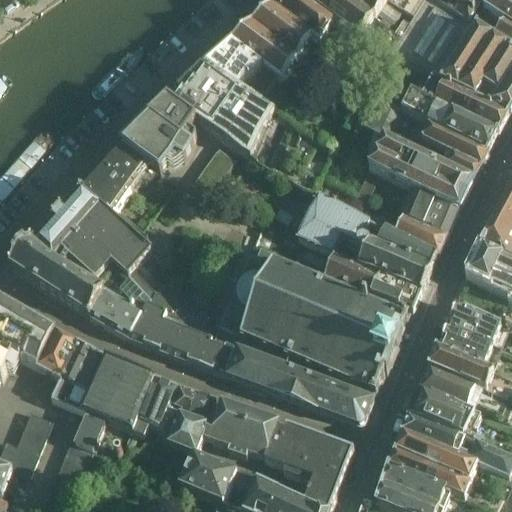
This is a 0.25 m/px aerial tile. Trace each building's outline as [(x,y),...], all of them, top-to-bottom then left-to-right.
[(325,54),(341,33),(296,0),(287,0),(272,12),(312,43),(325,54)] [(341,0),(296,0),(341,33),(359,45),(375,24),(341,0)] [(341,0),(375,24),(388,7),(389,7),(379,0),(341,0)] [(379,0),(389,7),(405,17),(414,23),(428,1),(425,0),(379,0)] [(505,30),(511,34),(511,0),(443,0),(438,8),(469,28),(481,11),(484,14),(482,16),(505,30)] [(359,46),(385,61),(392,65),(424,81),(509,122),(511,120),(510,119),(511,116),(511,55),(495,45),(469,28),(438,8),(429,3),(401,44),(375,24),(359,45),(359,46)] [(297,65),(312,43),(272,12),(252,31),(297,65)] [(511,55),(511,34),(505,30),(495,45),(511,55)] [(283,86),(297,65),(252,31),(231,49),(277,82),(283,86)] [(206,71),(258,108),(277,82),(231,49),(206,71)] [(170,106),(169,107),(205,134),(251,162),(276,119),(258,108),(206,71),(205,73),(205,72),(170,106)] [(499,142),(509,122),(424,81),(421,85),(431,90),(423,105),(499,142)] [(488,161),(499,142),(423,105),(412,100),(403,118),(488,161)] [(473,189),(488,161),(403,118),(372,103),(357,131),(384,145),(473,189)] [(159,116),(140,134),(177,162),(179,162),(181,162),(183,162),(186,161),(188,160),(190,159),(192,157),(193,156),(194,155),(196,152),(196,150),(197,147),(197,145),(204,136),(205,134),(169,107),(167,109),(159,116)] [(150,174),(160,181),(174,161),(176,162),(177,162),(140,134),(122,153),(150,174)] [(369,176),(416,199),(459,218),(460,217),(473,191),(473,189),(384,145),(369,176)] [(122,153),(113,163),(102,174),(133,197),(150,174),(122,153)] [(236,166),(220,153),(201,179),(217,192),(236,166)] [(96,181),(83,196),(114,223),(133,197),(102,174),(96,181)] [(201,179),(193,190),(209,203),(217,192),(201,179)] [(369,205),(376,191),(365,186),(358,201),(369,205)] [(135,242),(114,223),(83,196),(82,196),(80,198),(81,198),(69,212),(68,212),(62,218),(61,219),(61,220),(56,226),(55,226),(54,227),(54,228),(50,233),(48,234),(49,235),(36,248),(34,250),(35,250),(34,251),(60,269),(67,262),(96,287),(112,268),(129,283),(143,298),(151,307),(144,321),(165,330),(213,351),(220,354),(226,338),(219,335),(213,349),(203,345),(213,318),(194,311),(173,303),(155,298),(135,276),(151,257),(142,249),(145,246),(138,239),(135,242)] [(446,246),(459,218),(416,199),(403,224),(446,246)] [(421,301),(432,278),(379,253),(363,245),(371,229),(364,225),(319,201),(297,246),(332,261),(340,243),(351,248),(349,251),(367,260),(361,274),(421,301)] [(511,202),(494,236),(486,252),(485,252),(484,255),(511,267),(511,202)] [(185,220),(204,230),(208,222),(200,218),(202,215),(190,209),(185,220)] [(381,222),(376,232),(387,237),(438,265),(446,246),(403,224),(403,225),(396,237),(393,236),(396,230),(381,222)] [(432,278),(438,265),(387,237),(379,253),(432,278)] [(247,239),(240,257),(247,260),(254,242),(247,239)] [(34,251),(34,252),(27,259),(26,258),(18,268),(18,269),(12,276),(89,324),(104,298),(58,271),(60,269),(34,251)] [(409,328),(406,327),(404,325),(401,323),(398,321),(395,319),(392,319),(388,319),(389,317),(385,315),(384,318),(366,310),(366,308),(363,306),(362,309),(343,301),(344,298),(341,297),(340,300),(333,297),(321,292),(322,289),(320,288),(321,285),(294,272),(280,266),(278,270),(270,267),(272,262),(254,254),(219,335),(226,338),(220,354),(236,360),(238,356),(252,362),(256,353),(261,355),(260,358),(265,360),(266,357),(285,365),(284,368),(287,370),(286,373),(291,375),(290,378),(300,382),(305,373),(308,375),(306,378),(310,379),(311,376),(328,384),(327,387),(332,389),(333,386),(351,393),(350,396),(354,398),(356,396),(375,404),(376,404),(378,400),(383,387),(384,387),(385,383),(387,384),(402,350),(400,349),(401,345),(406,332),(407,332),(409,328)] [(511,267),(484,255),(470,283),(503,298),(511,302),(511,267)] [(342,293),(410,320),(413,321),(421,301),(361,274),(350,269),(334,263),(328,277),(321,274),(321,273),(298,263),(294,272),(321,285),(320,288),(322,289),(321,292),(333,297),(340,300),(341,297),(342,293)] [(467,291),(458,310),(491,326),(499,306),(467,291)] [(104,298),(89,324),(106,334),(124,344),(128,346),(142,320),(144,321),(151,307),(143,298),(129,311),(106,298),(105,299),(104,298)] [(0,357),(21,368),(35,375),(54,338),(0,307),(0,357)] [(456,314),(447,337),(500,358),(508,337),(456,314)] [(128,346),(227,385),(236,360),(220,354),(213,351),(165,330),(144,321),(142,320),(128,346)] [(447,337),(438,358),(491,379),(500,358),(447,337)] [(79,352),(73,348),(54,338),(35,375),(61,388),(79,352)] [(92,359),(79,352),(61,388),(52,408),(67,414),(92,359)] [(236,360),(227,385),(266,399),(268,400),(269,401),(299,412),(318,419),(319,418),(361,435),(362,435),(364,434),(365,433),(374,409),(373,409),(375,404),(356,396),(354,398),(350,396),(351,393),(333,386),(332,389),(327,387),(328,384),(311,376),(310,379),(306,378),(308,375),(305,373),(300,382),(290,378),(291,375),(286,373),(287,370),(284,368),(285,365),(266,357),(265,360),(260,358),(261,355),(256,353),(252,362),(238,356),(236,360)] [(0,388),(1,389),(12,365),(20,369),(21,368),(0,357),(0,388)] [(438,358),(431,376),(511,409),(511,407),(508,406),(511,397),(511,387),(491,379),(438,358)] [(90,400),(98,380),(105,365),(92,359),(67,414),(82,419),(90,400)] [(113,379),(117,371),(105,365),(98,380),(107,384),(110,378),(113,379)] [(107,384),(98,380),(90,400),(82,419),(87,421),(75,450),(95,458),(108,428),(134,439),(155,386),(117,371),(113,379),(110,378),(107,384)] [(511,409),(431,376),(421,400),(466,418),(469,409),(508,425),(511,416),(511,409)] [(178,396),(155,386),(134,439),(145,443),(150,431),(163,436),(170,418),(178,396)] [(198,403),(178,396),(170,418),(189,424),(198,403)] [(474,421),(466,418),(421,400),(411,424),(466,447),(474,449),(477,441),(467,436),(474,421)] [(208,431),(217,410),(217,409),(198,403),(189,424),(208,431)] [(163,436),(158,449),(194,463),(203,446),(229,455),(228,459),(246,466),(248,462),(265,467),(264,468),(284,475),(283,480),(299,487),(296,497),(294,502),(314,511),(332,511),(339,495),(340,496),(341,494),(343,487),(344,485),(343,484),(345,480),(351,465),(352,460),(353,460),(354,458),(352,457),(351,458),(343,455),(331,450),(328,449),(310,442),(308,441),(307,442),(289,435),(289,434),(287,433),(286,434),(280,431),(222,411),(211,439),(206,437),(208,431),(189,424),(170,418),(163,436)] [(13,477),(26,483),(51,429),(29,418),(14,451),(3,446),(0,452),(0,470),(5,473),(13,477)] [(477,472),(505,483),(509,485),(511,476),(511,464),(477,451),(472,463),(462,459),(466,447),(411,424),(403,443),(477,472)] [(403,443),(396,459),(470,488),(477,472),(403,443)] [(44,511),(72,511),(95,460),(70,450),(44,511)] [(444,497),(462,505),(466,497),(470,488),(396,459),(390,474),(444,497)] [(194,463),(180,494),(221,511),(224,511),(225,510),(225,509),(234,489),(238,480),(196,464),(194,464),(194,463)] [(0,470),(0,498),(1,497),(13,477),(5,473),(0,470)] [(390,474),(384,492),(395,497),(432,511),(439,511),(444,497),(390,474)] [(238,480),(234,489),(253,498),(250,504),(268,511),(314,511),(294,502),(258,485),(240,478),(239,481),(238,480)] [(432,511),(395,497),(384,492),(377,511),(432,511)]
